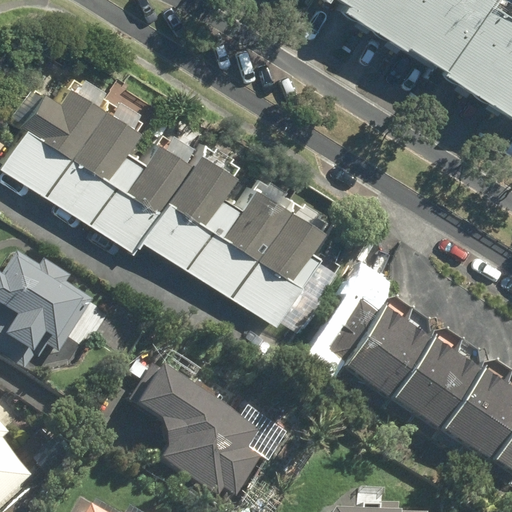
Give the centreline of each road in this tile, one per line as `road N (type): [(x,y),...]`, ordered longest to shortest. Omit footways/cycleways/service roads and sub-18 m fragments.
road 1 (residential): [(511,261),(90,0)]
road 2 (residential): [(179,0),(511,205)]
road 3 (unknown): [(0,200),(123,280),(160,291),(209,280)]
